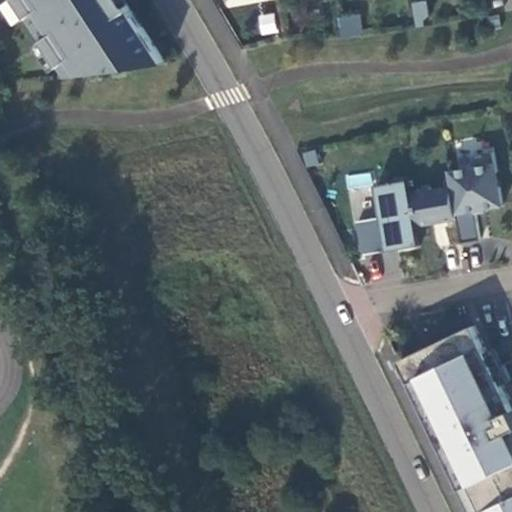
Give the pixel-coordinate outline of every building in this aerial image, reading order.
[(21,0),(35,20),(45,14),(57,32),(47,38),(64,63),(64,64),(74,58),(84,73),(134,66),(133,59),(162,54),(125,0),(21,0)] [(274,11),(257,14),(261,35),(278,32),(274,11)] [(45,14),(35,20),(47,38),(57,32),(45,14)] [(340,18),(344,37),(364,34),(361,14),(340,18)] [(500,14),(489,17),(491,28),(502,27),(500,14)] [(134,66),(167,61),(162,54),(133,59),(134,66)] [(74,58),(64,64),(71,75),(84,73),(74,58)] [(458,218),(462,242),(481,239),(476,209),(503,204),(500,186),(497,171),(494,152),(473,155),(475,166),(449,171),(452,186),(458,218)] [(370,171),(345,175),(348,189),(372,184),(370,171)] [(419,224),(413,193),(410,178),(377,184),(383,216),(358,220),(364,254),(422,244),(419,224)] [(452,186),(413,193),(419,224),(458,218),(452,186)] [(511,511),(511,401),(475,325),(404,365),(474,511),(511,511)]
